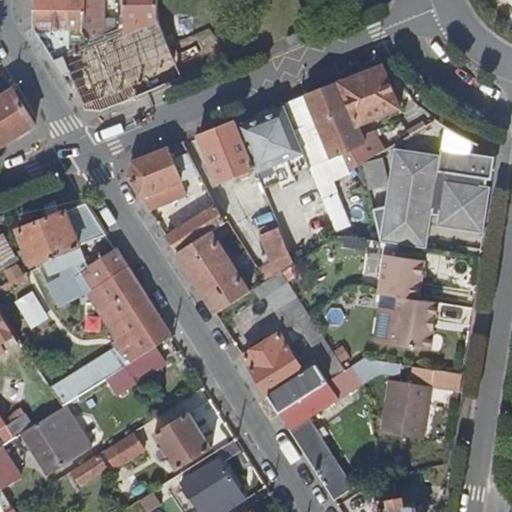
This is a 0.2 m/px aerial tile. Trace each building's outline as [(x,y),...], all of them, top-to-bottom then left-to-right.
[(158,18),(158,0),(123,0),(124,21),(117,22),(116,26),(103,26),(103,0),(35,0),(35,33),(74,94),(81,94),(87,113),(99,113),(183,80),(158,18)] [(349,176),(362,168),(391,150),(384,133),(373,137),(369,127),(401,113),(385,71),(341,88),(364,149),(342,158),(349,176)] [(364,149),(341,88),(297,105),(287,109),(306,157),(312,173),(325,205),(339,199),(334,188),(340,185),(339,183),(349,176),(342,158),(364,149)] [(0,147),(35,124),(13,90),(0,98),(0,147)] [(239,129),(256,171),(258,176),(276,169),(288,164),(306,157),(287,109),(239,129)] [(237,123),(199,138),(219,185),(256,171),(239,129),(237,123)] [(409,139),(425,129),(422,125),(406,135),(409,139)] [(484,237),(496,161),(472,158),(474,145),(463,140),(456,136),(444,131),(440,160),(391,154),(390,164),(382,163),(362,170),(368,196),(386,190),(383,211),(372,213),(379,246),(433,254),(437,223),(445,224),(445,232),(484,237)] [(185,194),(167,150),(136,163),(127,178),(147,209),(148,212),(159,208),(173,202),(187,197),(185,194)] [(200,178),(190,156),(186,158),(180,162),(184,172),(189,170),(194,180),(200,178)] [(312,173),(306,157),(288,164),(294,180),(312,173)] [(276,169),(258,176),(264,192),(282,185),(276,169)] [(347,232),(351,230),(339,199),(325,205),(327,211),(338,208),(347,232)] [(154,350),(172,339),(116,252),(86,271),(80,253),(106,236),(86,206),(18,232),(35,272),(51,266),(60,286),(47,293),(62,320),(92,300),(118,341),(109,346),(112,350),(50,391),(62,410),(108,380),(133,364),(154,350)] [(198,219),(166,239),(178,257),(212,235),(225,227),(215,208),(198,219)] [(327,211),(337,236),(347,232),(338,208),(327,211)] [(277,279),(281,276),(294,268),(280,232),(261,240),(272,267),(277,279)] [(178,257),(216,317),(249,296),(212,235),(178,257)] [(0,237),(0,270),(15,261),(0,237)] [(239,262),(259,290),(266,285),(258,272),(247,255),(239,262)] [(376,299),(398,303),(417,306),(423,267),(383,260),(376,299)] [(23,276),(18,267),(3,275),(8,285),(23,276)] [(272,267),(258,272),(266,285),(277,279),(272,267)] [(294,268),(281,276),(287,287),(301,278),(294,268)] [(27,284),(23,276),(8,285),(0,289),(0,295),(1,297),(27,284)] [(259,290),(255,292),(259,301),(267,297),(286,328),(292,325),(300,336),(305,333),(336,379),(344,374),(308,319),(287,287),(281,276),(277,279),(266,285),(259,290)] [(34,291),(16,301),(31,328),(49,318),(34,291)] [(429,357),(437,309),(427,307),(417,306),(398,303),(390,350),(429,357)] [(281,335),(244,359),(279,415),(328,384),(318,367),(305,375),(281,335)] [(342,349),(333,355),(341,368),(350,362),(342,349)] [(166,369),(154,350),(133,364),(108,380),(120,398),(166,369)] [(385,373),(387,365),(363,362),(352,369),(363,387),(385,373)] [(310,422),(363,387),(352,369),(344,374),(336,379),(328,384),(279,415),(335,503),(354,490),(310,422)] [(461,393),(463,377),(414,369),(412,386),(392,383),(385,435),(426,442),(433,390),(461,393)] [(79,437),(62,410),(53,415),(71,442),(79,437)] [(19,411),(2,422),(6,427),(23,417),(19,411)] [(71,442),(53,415),(32,429),(22,435),(48,475),(79,456),(71,442)] [(212,450),(190,415),(154,437),(161,447),(157,450),(155,455),(159,462),(167,465),(171,463),(176,472),(212,450)] [(6,427),(14,440),(22,435),(32,429),(23,417),(6,427)] [(144,451),(133,435),(104,454),(115,469),(144,451)] [(0,489),(1,492),(19,480),(0,449),(0,489)] [(109,472),(99,457),(72,474),(83,490),(109,472)] [(197,511),(229,511),(246,502),(219,462),(181,487),(197,511)] [(376,484),(378,500),(403,496),(401,480),(376,484)] [(403,496),(378,500),(380,511),(416,511),(416,506),(405,507),(403,496)]
